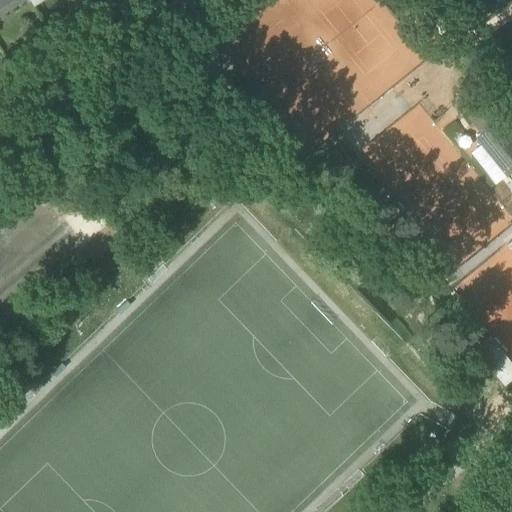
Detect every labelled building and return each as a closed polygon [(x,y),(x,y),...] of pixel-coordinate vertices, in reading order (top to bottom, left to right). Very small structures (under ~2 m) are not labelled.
[(0,0),(0,14),(22,0),(0,0)] [(477,23),(486,17),(474,0),(470,0),(464,4),(477,23)] [(474,0),(486,17),(495,11),(488,0),(474,0)] [(488,0),(495,11),(505,5),(501,0),(488,0)] [(482,144),(507,175),(511,170),(511,127),(489,100),(469,116),(482,132),(476,137),(482,144)] [(494,185),(507,175),(482,144),(469,154),(494,185)] [(457,262),(511,226),(511,222),(482,177),(455,195),(460,203),(447,212),(457,227),(441,237),(457,262)] [(64,221),(85,243),(112,219),(91,196),(64,221)] [(511,244),(458,288),(511,354),(511,244)] [(504,386),(511,379),(511,363),(490,337),(474,349),(504,386)] [(330,511),(364,511),(349,495),(330,511)]
